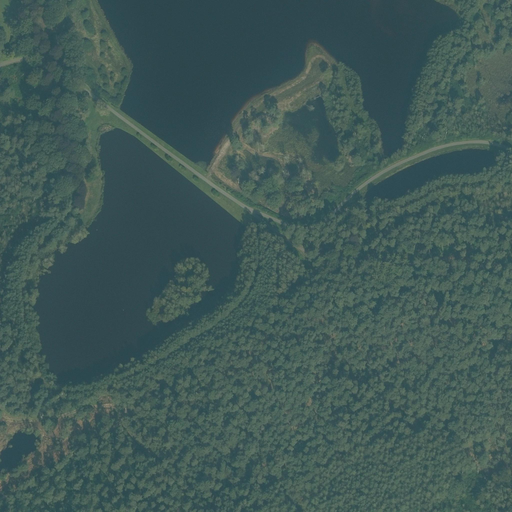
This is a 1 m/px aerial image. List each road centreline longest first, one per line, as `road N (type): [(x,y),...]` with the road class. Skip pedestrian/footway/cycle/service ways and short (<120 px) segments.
road 1 (track): [(246,207),(271,230),(327,256),(511,267)]
road 2 (track): [(207,178),(245,118),(332,68),(343,74),(350,105),(366,123),(371,154)]
